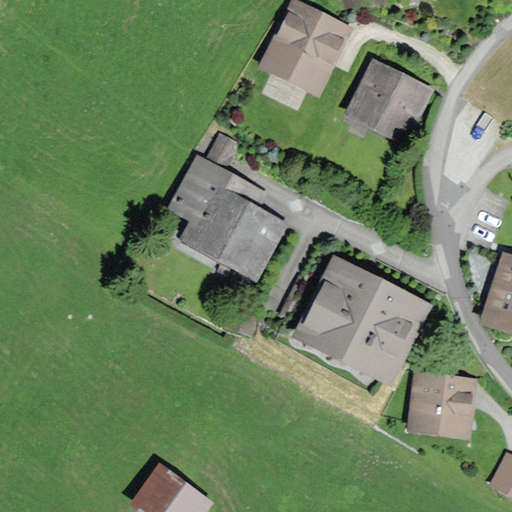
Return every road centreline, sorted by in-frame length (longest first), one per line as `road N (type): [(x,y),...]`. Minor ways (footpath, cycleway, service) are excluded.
road 1 (residential): [(439,241),(437,142),(464,73),(511,22)]
road 2 (residential): [(511,383),(445,272),(439,241)]
